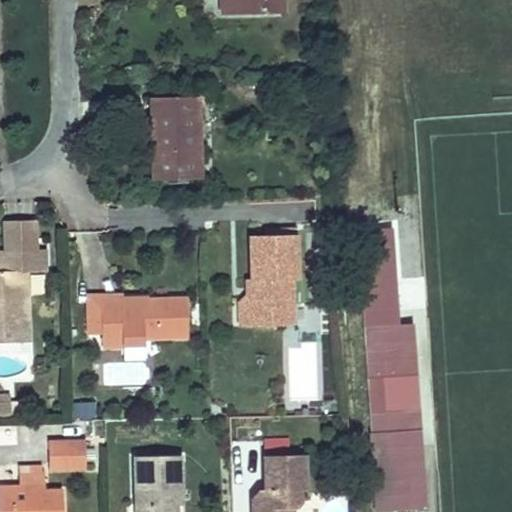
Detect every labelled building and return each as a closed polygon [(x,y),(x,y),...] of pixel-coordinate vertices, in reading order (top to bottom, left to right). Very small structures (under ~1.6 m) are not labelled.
[(282,10),(281,0),(221,0),(222,12),(282,10)] [(201,177),(198,98),(151,99),(154,178),(201,177)] [(38,251),(38,221),(3,221),(4,252),(38,251)] [(296,235),(296,227),(265,228),(265,236),(296,235)] [(298,280),(296,235),(265,236),(250,236),(251,279),(251,281),(254,281),(255,295),(247,295),(248,326),(294,325),(292,280),(298,280)] [(0,343),(29,342),(27,272),(47,272),(46,250),(38,251),(4,252),(0,251),(0,343)] [(397,309),(394,264),(351,267),(354,312),(397,309)] [(248,326),(247,295),(255,295),(254,281),(251,281),(251,279),(244,280),(245,294),(236,303),(238,327),(248,326)] [(102,335),(101,301),(123,300),(123,296),(123,293),(86,294),(87,335),(102,335)] [(189,336),(188,298),(149,299),(149,295),(123,296),(123,300),(101,301),(102,335),(103,347),(145,345),(145,338),(189,336)] [(398,324),(397,309),(354,312),(355,327),(398,324)] [(426,510),(414,323),(398,324),(411,511),(426,510)] [(397,511),(411,511),(398,324),(355,327),(362,432),(364,434),(372,433),(377,511),(397,511)] [(0,402),(11,402),(10,393),(0,393),(0,402)] [(0,415),(27,415),(26,402),(11,402),(0,402),(0,415)] [(96,416),(95,403),(72,405),(73,417),(96,416)] [(289,455),(288,438),(264,439),(265,456),(289,455)] [(86,469),(86,441),(48,442),(49,469),(86,469)] [(292,511),(293,509),(296,509),(300,502),(300,490),(305,490),(305,455),(289,455),(265,456),(266,489),(261,490),(262,499),(253,499),(252,511),(292,511)] [(180,462),(144,463),(144,511),(176,511),(176,505),(176,495),(181,495),(180,462)] [(63,511),(62,491),(44,492),(44,487),(43,487),(42,476),(20,477),(20,488),(0,488),(0,511),(63,511)]
